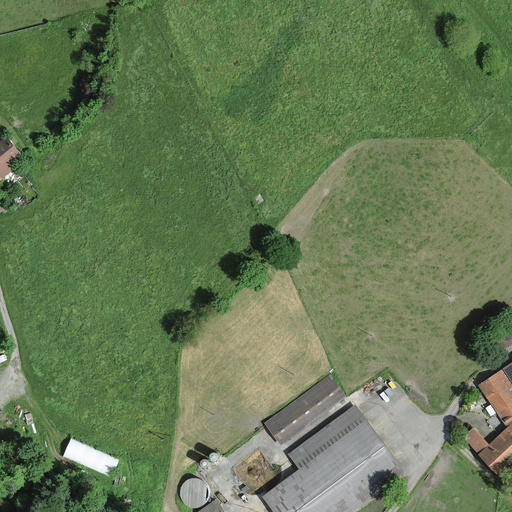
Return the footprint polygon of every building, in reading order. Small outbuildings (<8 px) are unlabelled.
[(0,176),(23,159),(7,138),(0,143),(0,176)] [(511,363),(502,370),(511,384),(511,363)] [(479,386),(506,425),(511,421),(511,384),(502,370),(479,386)] [(341,400),(327,380),(267,423),(281,443),(341,400)] [(348,511),(401,473),(354,409),(293,454),(305,470),(266,498),(275,511),(348,511)] [(511,458),(511,424),(489,446),(480,455),(496,473),(511,458)] [(112,475),(120,457),(71,436),(63,454),(112,475)] [(227,511),(218,496),(193,511),(227,511)]
